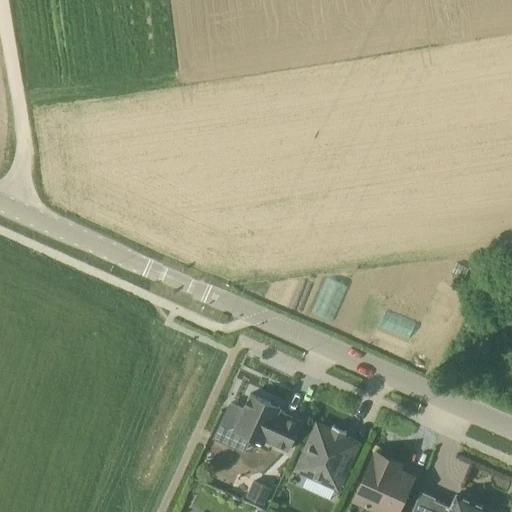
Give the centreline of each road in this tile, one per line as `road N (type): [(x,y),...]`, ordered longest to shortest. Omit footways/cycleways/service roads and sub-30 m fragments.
road 1 (tertiary): [(511,428),(0,202)]
road 2 (track): [(20,212),(26,177),(0,1)]
